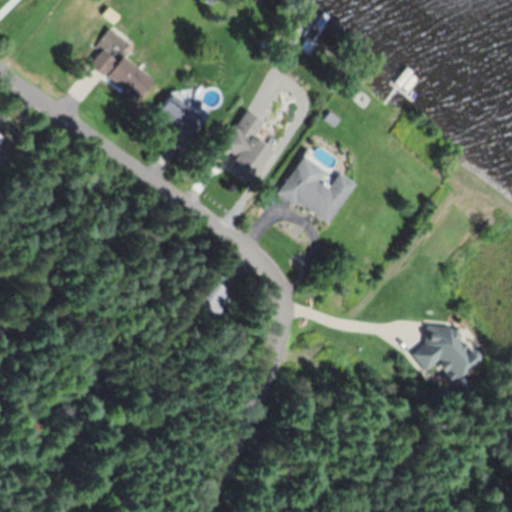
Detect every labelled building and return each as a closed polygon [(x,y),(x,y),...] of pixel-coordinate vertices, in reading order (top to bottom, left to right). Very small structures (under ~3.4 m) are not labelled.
[(269,56),(281,65),(291,50),(279,41),(269,56)] [(110,56),(107,61),(92,50),(80,67),(126,99),(140,78),(110,56)] [(166,127),(157,141),(170,151),(195,115),(162,91),(146,113),(166,127)] [(258,151),(242,142),(253,122),(234,112),(214,149),(225,156),(217,170),(241,183),(258,151)] [(267,194),(315,223),(340,183),(320,171),(319,173),(290,155),(267,194)] [(189,305),(214,319),(229,293),(204,279),(189,305)] [(453,375),(453,366),(467,366),(466,348),(453,348),(453,327),(419,327),(419,348),(411,348),(411,375),(453,375)]
